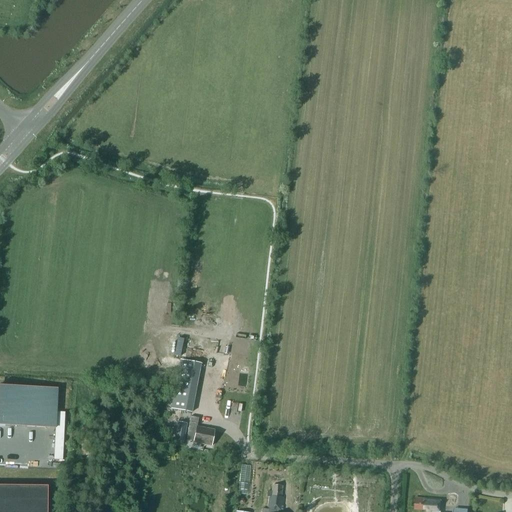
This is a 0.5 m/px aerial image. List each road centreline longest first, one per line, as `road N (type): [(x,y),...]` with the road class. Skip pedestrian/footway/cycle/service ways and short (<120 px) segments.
road 1 (residential): [(395,464),(258,456),(246,443),(248,416)]
road 2 (residential): [(395,464),(511,495)]
